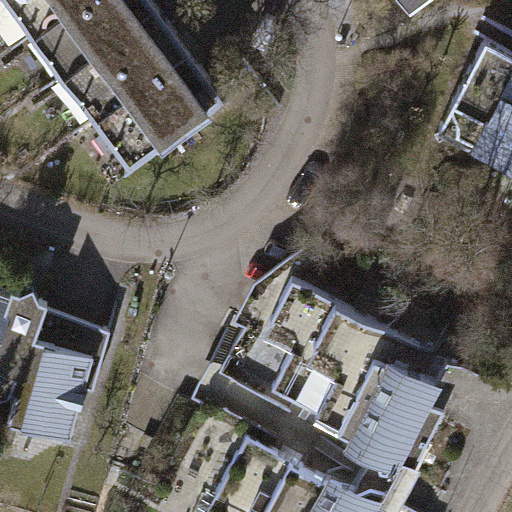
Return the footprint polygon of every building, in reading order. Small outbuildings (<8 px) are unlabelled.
[(232,100),(156,0),(5,0),(135,172),(232,100)] [(434,0),(407,0),(418,13),(434,0)] [(511,45),(492,35),(444,132),(511,165),(511,45)] [(417,459),(465,356),(275,268),(227,371),(417,459)] [(78,440),(112,327),(55,305),(42,283),(20,289),(0,282),(0,402),(20,390),(13,421),(78,440)] [(154,511),(401,511),(408,498),(208,396),(149,510),(154,511)]
